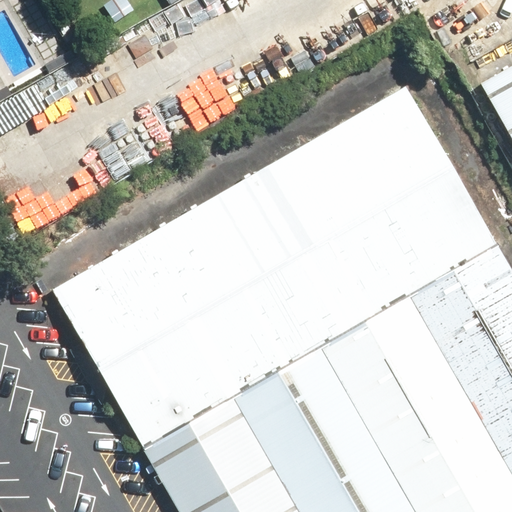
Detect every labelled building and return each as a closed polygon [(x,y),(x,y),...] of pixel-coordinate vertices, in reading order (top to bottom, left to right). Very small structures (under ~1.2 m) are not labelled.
[(137,8),(130,0),(111,0),(105,5),(117,23),(137,8)] [(438,0),(421,0),(417,3),(440,40),(457,30),(438,0)] [(412,16),(403,1),(374,20),(383,35),(412,16)] [(365,15),(348,29),(364,48),(381,34),(365,15)] [(511,58),(471,82),(511,153),(511,58)] [(408,87),(53,290),(148,454),(240,401),(328,351),(417,300),(503,251),(408,87)] [(511,266),(503,251),(417,300),(511,463),(511,266)] [(511,511),(511,463),(417,300),(328,351),(422,511),(511,511)] [(422,511),(328,351),(240,401),(305,511),(422,511)] [(305,511),(240,401),(148,454),(181,511),(305,511)]
